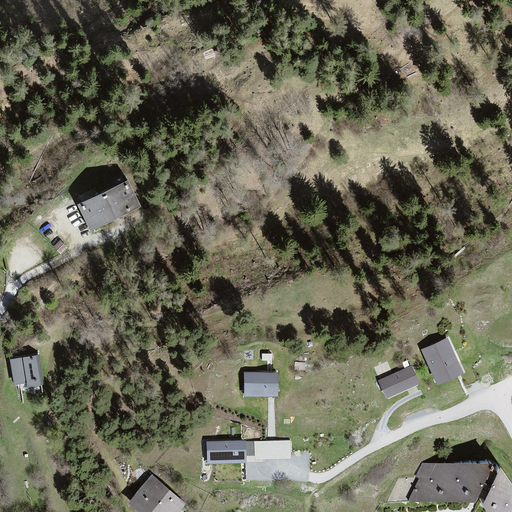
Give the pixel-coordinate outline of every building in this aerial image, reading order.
[(127,181),(76,206),(90,235),(141,210),(127,181)] [(447,339),(421,351),(438,388),(464,376),(447,339)] [(39,354),(10,358),(15,390),(45,386),(39,354)] [(413,362),(379,377),(387,395),(421,380),(413,362)] [(279,373),(244,372),(244,397),(279,398),(279,373)] [(291,441),(255,442),(256,461),(292,460),(291,441)] [(246,443),(208,443),(208,464),(246,464),(246,443)] [(495,456),(421,463),(414,479),(419,479),(409,499),(479,493),(495,456)] [(511,511),(511,477),(502,460),(480,499),(486,511),(511,511)] [(152,475),(127,502),(137,511),(181,511),(187,506),(152,475)]
